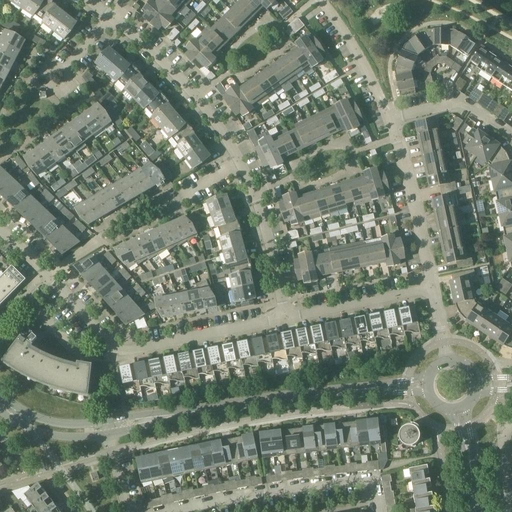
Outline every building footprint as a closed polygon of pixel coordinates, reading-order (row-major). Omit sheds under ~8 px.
[(12,0),(11,0),(11,1),(22,9),(27,0),(12,0)] [(27,0),(22,9),(34,16),(35,15),(34,15),(43,0),(27,0)] [(49,0),(43,0),(34,15),(35,15),(44,22),(55,8),(57,9),(59,7),(57,5),(53,3),(53,2),(51,1),(49,0)] [(151,24),(163,10),(156,4),(156,3),(152,0),(144,10),(147,13),(144,17),(151,24)] [(175,20),(180,13),(165,0),(158,0),(156,3),(156,4),(163,10),(174,20),(175,20)] [(186,6),(178,0),(165,0),(180,13),(186,6)] [(251,19),(257,13),(245,0),(235,0),(233,2),(237,5),(251,19)] [(245,0),(257,13),(264,7),(264,6),(257,0),(245,0)] [(257,0),(264,6),(264,7),(267,10),(277,0),(257,0)] [(244,25),(251,19),(237,5),(233,2),(233,1),(227,7),(231,11),(244,25)] [(280,14),(285,20),(293,12),(289,6),(280,14)] [(220,14),(224,18),(224,17),(238,32),(244,25),(231,11),(227,7),(220,14)] [(43,23),(54,31),(66,15),(61,12),(57,9),(55,8),(44,22),(43,23)] [(174,20),(163,10),(151,24),(158,30),(162,26),(166,29),(174,20)] [(190,15),(186,19),(190,22),(194,18),(196,16),(192,12),(190,15)] [(72,20),(66,15),(54,31),(65,40),(77,24),(72,21),(72,20)] [(238,32),(224,17),(224,18),(218,24),(232,38),(238,32)] [(290,24),(295,30),(303,24),(298,18),(290,24)] [(12,24),(5,20),(2,26),(9,29),(12,24)] [(19,28),(12,24),(9,29),(16,33),(19,28)] [(225,44),(232,38),(218,24),(211,30),(225,44)] [(202,33),(205,36),(219,50),(225,44),(211,30),(208,27),(202,33)] [(175,28),(166,37),(171,42),(180,33),(175,28)] [(432,46),(427,30),(416,38),(425,51),(432,46)] [(432,46),(441,46),(441,30),(427,30),(432,46)] [(455,30),(441,30),(441,46),(450,46),(455,30)] [(450,46),(457,51),(466,37),(455,30),(450,46)] [(6,31),(1,41),(18,50),(24,43),(25,40),(6,31)] [(25,38),(30,40),(33,35),(28,32),(25,38)] [(199,43),(206,50),(213,57),(219,50),(205,36),(202,33),(196,39),(199,42),(199,43)] [(33,35),(30,40),(38,44),(40,39),(33,35)] [(298,48),(304,56),(319,46),(314,37),(309,41),(306,37),(295,44),(298,48)] [(466,37),(457,51),(468,58),(477,45),(466,37)] [(418,56),(425,51),(416,38),(405,45),(418,56)] [(186,56),(192,63),(206,50),(199,43),(199,42),(196,39),(195,39),(186,48),(190,52),(186,56)] [(1,41),(0,43),(0,53),(13,60),(19,53),(20,50),(18,50),(1,41)] [(414,64),(418,56),(405,45),(400,58),(414,64)] [(477,68),(481,71),(492,54),(489,52),(488,51),(488,50),(481,45),(470,62),(477,66),(477,68)] [(320,63),(328,58),(325,54),(319,46),(304,56),(312,68),(315,67),(317,67),(320,65),(320,63)] [(298,48),(291,53),(305,73),(312,68),(304,56),(298,48)] [(96,63),(106,72),(120,58),(113,52),(113,53),(109,49),(96,63)] [(213,57),(206,50),(192,63),(199,70),(203,66),(207,69),(216,60),(213,57)] [(0,66),(7,70),(8,70),(13,63),(15,60),(13,60),(0,53),(0,66)] [(291,53),(284,58),(295,75),(298,79),(305,73),(291,53)] [(495,56),(492,54),(481,71),(492,78),(503,62),(496,57),(495,56)] [(129,67),(128,65),(125,63),(126,63),(120,58),(106,72),(117,82),(118,81),(117,80),(129,67)] [(284,58),(277,64),(288,80),(295,75),(284,58)] [(400,58),(395,71),(411,72),(414,64),(400,58)] [(510,66),(503,62),(492,78),(503,85),(511,71),(511,67),(510,66)] [(130,63),(128,65),(129,67),(117,80),(118,81),(126,88),(127,89),(139,76),(141,78),(143,75),(141,74),(138,71),(137,69),(136,69),(131,64),(130,63)] [(276,64),(269,69),(281,85),(288,80),(276,64)] [(0,66),(0,79),(2,80),(3,80),(8,73),(9,71),(8,70),(7,70),(0,66)] [(203,66),(199,70),(210,82),(216,77),(211,72),(210,73),(207,69),(203,66)] [(269,69),(262,74),(276,93),(283,88),(281,85),(269,69)] [(339,77),(336,71),(323,78),(326,84),(339,77)] [(413,81),(411,72),(395,71),(397,84),(413,81)] [(511,71),(503,85),(511,91),(511,71)] [(87,72),(82,77),(87,84),(93,76),(87,72)] [(262,74),(254,79),(268,99),(272,104),(279,99),(275,94),(276,93),(262,74)] [(127,89),(126,88),(125,89),(135,99),(149,85),(143,79),(143,80),(141,78),(139,76),(127,89)] [(453,88),(460,93),(467,83),(460,78),(453,88)] [(254,79),(247,84),(261,104),(268,99),(254,79)] [(334,91),(344,85),(341,79),(330,85),(334,91)] [(413,81),(397,84),(400,97),(416,94),(413,81)] [(240,89),(237,85),(227,92),(220,83),(216,86),(215,88),(218,92),(219,92),(222,96),(230,108),(246,97),(240,89)] [(247,84),(240,89),(246,97),(251,105),(254,109),(261,104),(247,84)] [(145,109),(146,108),(145,108),(158,95),(157,93),(155,91),(149,85),(135,99),(145,109)] [(469,98),(475,103),(482,93),(475,88),(469,98)] [(94,94),(99,100),(104,97),(99,90),(94,94)] [(306,90),(298,95),(301,99),(308,95),(306,90)] [(145,108),(146,108),(153,116),(154,117),(167,105),(169,107),(171,105),(170,103),(167,100),(165,98),(160,93),(159,91),(157,93),(158,95),(145,108)] [(489,97),(482,93),(475,103),(482,107),(489,97)] [(107,102),(104,97),(99,100),(103,105),(107,102)] [(251,105),(246,97),(230,108),(236,116),(240,113),(243,117),(254,109),(251,105)] [(337,110),(342,119),(358,111),(352,98),(335,106),(337,111),(337,110)] [(491,113),(497,117),(504,107),(497,103),(491,113)] [(91,113),(90,113),(102,128),(102,129),(105,133),(114,125),(99,104),(97,106),(91,113)] [(154,117),(153,116),(152,117),(161,128),(177,115),(171,109),(169,107),(167,105),(154,117)] [(327,110),(329,114),(338,132),(346,128),(342,119),(337,110),(337,111),(335,106),(327,110)] [(511,112),(504,107),(497,117),(504,122),(511,112)] [(338,132),(329,114),(327,110),(319,113),(321,118),(330,136),(338,132)] [(93,135),(102,128),(90,113),(91,113),(90,111),(88,113),(82,119),(81,120),(93,135)] [(358,111),(342,119),(346,128),(348,133),(360,127),(358,123),(363,120),(358,111)] [(330,136),(321,118),(319,113),(311,117),(322,140),(330,136)] [(170,138),(172,137),(171,137),(185,125),(183,123),(181,121),(182,121),(177,115),(161,128),(170,138)] [(123,122),(118,116),(113,120),(118,126),(123,122)] [(322,140),(311,117),(303,121),(314,144),(322,140)] [(83,142),(93,135),(81,120),(82,119),(81,118),(79,120),(72,126),(72,127),(83,142)] [(463,121),(458,118),(451,128),(456,131),(463,121)] [(416,124),(419,135),(438,131),(436,119),(416,124)] [(314,144),(303,121),(294,125),(296,130),(297,130),(305,148),(314,144)] [(171,137),(172,137),(179,146),(179,147),(194,136),(195,137),(197,136),(196,134),(193,130),(192,128),(191,129),(187,123),(186,122),(183,123),(185,125),(171,137)] [(62,132),(74,149),(77,153),(86,146),(83,142),(72,127),(72,126),(70,123),(60,130),(62,132)] [(243,126),(242,126),(243,127),(245,130),(246,132),(247,131),(247,130),(251,128),(252,128),(252,127),(252,128),(249,123),(243,126)] [(127,131),(131,136),(136,132),(132,127),(127,131)] [(467,149),(476,156),(489,137),(483,133),(483,134),(473,128),(465,140),(471,143),(467,149)] [(281,138),(289,155),(297,152),(289,134),(287,129),(279,133),(281,138)] [(248,133),(247,134),(248,135),(250,138),(250,139),(254,145),(253,145),(254,146),(256,149),(256,150),(260,158),(277,150),(271,137),(260,142),(253,130),(249,133),(248,133)] [(296,130),(289,134),(297,152),(305,148),(297,130),(296,130)] [(419,135),(421,145),(440,141),(438,131),(419,135)] [(65,156),(74,149),(62,132),(60,133),(54,140),(65,156)] [(136,132),(131,136),(136,142),(141,138),(136,132)] [(289,155),(281,138),(279,133),(271,137),(277,150),(281,159),(289,155)] [(202,146),(195,137),(194,136),(179,147),(179,146),(177,147),(186,158),(202,146)] [(495,141),(489,137),(476,156),(489,164),(506,153),(502,148),(498,145),(494,142),(495,141)] [(54,140),(53,138),(51,140),(45,146),(45,147),(56,162),(65,156),(54,140)] [(117,138),(112,142),(115,147),(121,143),(117,138)] [(421,145),(423,156),(443,152),(440,141),(421,145)] [(115,147),(112,142),(106,146),(110,151),(115,147)] [(130,147),(126,142),(122,145),(125,150),(130,147)] [(42,147),(36,153),(35,154),(47,169),(56,162),(45,147),(45,146),(44,145),(42,147)] [(120,154),(125,150),(122,145),(117,149),(120,154)] [(143,150),(148,156),(153,152),(148,146),(143,150)] [(202,146),(186,158),(194,169),(209,157),(206,153),(207,153),(202,146)] [(33,150),(23,157),(37,176),(47,169),(35,154),(36,153),(35,152),(33,150)] [(281,159),(277,150),(260,158),(264,167),(270,165),(272,169),(284,164),(281,159)] [(99,151),(94,156),(97,161),(103,156),(99,151)] [(153,152),(148,156),(152,161),(157,157),(153,152)] [(445,162),(443,152),(423,156),(425,166),(445,162)] [(509,158),(506,153),(489,164),(492,179),(511,175),(511,167),(511,168),(511,163),(509,158)] [(109,155),(104,158),(108,163),(112,159),(109,155)] [(88,167),(97,161),(94,156),(85,162),(85,163),(88,167)] [(15,160),(18,165),(23,162),(19,157),(15,160)] [(103,167),(108,163),(104,158),(99,162),(103,167)] [(149,161),(141,168),(141,169),(155,185),(165,180),(149,161)] [(27,167),(23,162),(18,165),(22,170),(27,167)] [(447,173),(445,162),(425,166),(428,177),(447,173)] [(85,163),(75,170),(79,174),(84,170),(88,167),(85,163)] [(159,169),(164,175),(169,171),(163,165),(159,169)] [(145,191),(155,185),(141,169),(141,168),(140,167),(132,174),(131,174),(145,191)] [(91,168),(87,171),(90,176),(95,172),(91,168)] [(75,169),(70,173),(73,178),(79,174),(75,170),(75,169)] [(366,177),(369,187),(386,182),(383,172),(378,174),(377,169),(364,173),(365,178),(366,177)] [(85,179),(90,176),(87,171),(82,175),(85,179)] [(169,171),(164,175),(169,181),(174,177),(169,171)] [(131,172),(122,179),(122,180),(136,196),(145,191),(131,174),(132,174),(131,172)] [(449,183),(447,173),(428,177),(430,188),(440,186),(441,192),(457,189),(455,182),(449,183)] [(0,192),(15,182),(7,174),(0,179),(0,192)] [(28,178),(32,183),(36,179),(33,174),(28,178)] [(511,175),(492,179),(496,197),(511,193),(511,175)] [(365,178),(357,180),(364,204),(373,201),(372,201),(371,196),(369,187),(366,177),(365,178)] [(121,178),(113,185),(112,185),(126,202),(136,196),(122,180),(122,179),(121,178)] [(40,184),(36,179),(32,183),(35,187),(40,184)] [(62,179),(57,183),(60,188),(66,183),(62,179)] [(357,180),(349,183),(354,202),(355,207),(364,204),(357,180)] [(73,189),(77,185),(74,181),(69,184),(73,189)] [(0,192),(0,194),(7,201),(23,189),(15,182),(0,192)] [(389,191),(386,182),(369,187),(371,196),(372,201),(385,197),(384,193),(389,191)] [(55,192),(60,188),(57,183),(51,187),(55,192)] [(112,183),(103,190),(103,191),(117,207),(126,202),(112,185),(113,185),(112,183)] [(349,183),(340,185),(346,204),(354,202),(349,183)] [(68,192),(73,189),(69,184),(64,188),(68,192)] [(340,185),(331,188),(339,212),(347,209),(346,204),(340,185)] [(328,209),(328,210),(330,215),(339,212),(331,188),(323,191),(328,209)] [(31,197),(23,189),(7,201),(15,208),(31,197)] [(102,189),(94,196),(93,196),(107,213),(117,207),(103,191),(103,190),(102,189)] [(435,211),(454,207),(458,206),(456,195),(458,195),(457,189),(441,192),(443,198),(433,200),(435,211)] [(42,194),(47,198),(51,194),(46,190),(42,194)] [(330,215),(328,210),(328,209),(323,191),(314,193),(320,212),(322,217),(330,215)] [(314,193),(306,196),(313,220),(322,217),(320,212),(314,193)] [(511,193),(496,197),(500,214),(511,211),(511,193)] [(282,213),(300,208),(297,198),(296,194),(283,197),(285,202),(279,204),(282,213)] [(93,195),(84,202),(98,219),(107,213),(93,196),(94,196),(93,195)] [(212,215),(231,208),(228,200),(227,200),(225,195),(207,202),(212,215)] [(297,198),(300,208),(303,217),(304,222),(313,220),(306,196),(297,198)] [(15,208),(23,216),(39,204),(31,197),(15,208)] [(88,224),(98,219),(84,202),(83,200),(74,208),(88,224)] [(47,212),(39,204),(23,216),(31,224),(47,212)] [(58,209),(63,214),(67,209),(62,205),(58,209)] [(457,217),(454,207),(435,211),(437,221),(457,217)] [(235,220),(234,218),(231,208),(212,215),(217,228),(218,227),(235,220)] [(303,217),(300,208),(282,213),(285,223),(290,221),(292,226),(304,222),(303,217)] [(511,211),(500,214),(504,232),(511,230),(511,211)] [(47,212),(31,224),(39,231),(55,220),(47,212)] [(188,217),(192,223),(197,220),(193,213),(188,217)] [(459,228),(457,217),(437,221),(440,232),(459,228)] [(188,240),(187,241),(188,242),(198,235),(186,218),(175,222),(188,240)] [(239,234),(239,236),(242,235),(242,233),(240,229),(241,228),(240,226),(238,220),(237,218),(234,218),(235,220),(218,227),(221,238),(221,239),(239,234)] [(63,227),(55,220),(39,231),(47,239),(63,227)] [(74,224),(78,229),(82,225),(78,220),(74,224)] [(202,227),(197,220),(192,223),(197,230),(202,227)] [(175,222),(165,227),(178,245),(177,245),(178,247),(187,241),(188,240),(175,222)] [(47,239),(54,246),(55,246),(71,235),(63,227),(47,239)] [(168,249),(167,250),(168,251),(177,245),(178,245),(165,227),(155,231),(168,249)] [(440,232),(442,243),(461,238),(459,228),(440,232)] [(295,230),(287,232),(290,240),(299,238),(297,231),(295,230)] [(155,231),(145,236),(158,254),(157,254),(158,256),(167,250),(168,249),(155,231)] [(221,238),(220,238),(224,252),(243,246),(241,238),(240,238),(239,236),(239,234),(221,239),(221,238)] [(79,243),(71,235),(55,246),(54,246),(63,255),(79,243)] [(148,260),(157,254),(158,254),(145,236),(135,241),(148,259),(147,259),(148,260)] [(383,243),(385,253),(403,249),(401,239),(395,240),(394,236),(381,238),(382,243),(383,243)] [(383,243),(382,243),(381,238),(373,240),(374,245),(378,264),(386,262),(387,262),(385,253),(383,243)] [(464,249),(461,238),(442,243),(444,253),(464,249)] [(378,264),(374,245),(373,240),(364,242),(365,247),(369,266),(378,264)] [(135,241),(125,245),(138,263),(137,264),(138,265),(147,259),(148,259),(135,241)] [(369,266),(365,247),(364,242),(355,244),(356,248),(360,268),(369,266)] [(360,268),(356,248),(355,244),(347,245),(351,270),(360,268)] [(138,263),(125,245),(115,250),(116,252),(125,264),(128,270),(137,264),(138,263)] [(338,247),(339,252),(343,272),(351,270),(347,245),(338,247)] [(246,259),(246,257),(245,254),(243,246),(224,252),(227,265),(229,265),(229,264),(246,259)] [(338,247),(329,249),(334,273),(343,272),(339,252),(338,247)] [(320,251),(321,256),(325,275),(334,273),(329,249),(320,251)] [(405,259),(403,249),(385,253),(387,262),(386,262),(387,267),(400,265),(399,260),(405,259)] [(466,259),(464,249),(444,253),(446,264),(456,262),(458,268),(473,265),(471,258),(466,259)] [(312,258),(314,267),(316,277),(317,277),(325,275),(321,256),(320,251),(312,253),(313,257),(312,258)] [(104,256),(108,260),(112,256),(109,252),(104,256)] [(116,252),(114,254),(124,265),(125,264),(116,252)] [(312,258),(313,257),(312,253),(299,255),(300,260),(294,261),(296,271),(314,267),(312,258)] [(117,261),(112,256),(108,260),(112,265),(117,261)] [(229,264),(229,265),(231,275),(232,276),(249,273),(250,275),(253,274),(251,267),(251,265),(249,258),(248,256),(246,257),(246,259),(229,264)] [(83,276),(84,276),(83,275),(100,265),(92,257),(75,267),(83,276)] [(107,274),(100,265),(83,275),(84,276),(90,284),(107,274)] [(12,266),(4,274),(18,287),(23,282),(22,282),(25,279),(12,266)] [(318,282),(317,277),(316,277),(314,267),(296,271),(298,281),(304,280),(305,284),(318,282)] [(119,272),(123,276),(127,273),(124,268),(119,272)] [(460,280),(450,282),(453,293),(472,288),(470,278),(476,277),(474,270),(459,273),(460,280)] [(131,277),(127,273),(123,276),(127,281),(131,277)] [(232,276),(231,275),(230,276),(233,289),(252,285),(251,277),(250,277),(250,275),(249,273),(232,276)] [(4,274),(0,278),(0,283),(10,294),(12,291),(13,292),(18,287),(4,274)] [(90,284),(98,292),(114,282),(107,274),(90,284)] [(503,279),(496,289),(501,292),(508,282),(503,279)] [(196,285),(197,287),(206,309),(217,307),(206,281),(196,285)] [(121,290),(114,282),(98,292),(105,300),(121,290)] [(511,285),(508,282),(501,292),(506,295),(511,285)] [(8,296),(10,294),(0,283),(0,298),(3,302),(8,297),(8,296)] [(134,288),(138,293),(142,289),(138,285),(134,288)] [(254,293),(252,285),(233,289),(237,309),(255,305),(253,299),(255,299),(254,294),(254,293)] [(197,287),(187,291),(195,311),(206,309),(197,287)] [(475,302),(472,288),(453,293),(455,304),(456,308),(459,313),(475,302)] [(146,293),(142,289),(138,293),(142,297),(146,293)] [(187,289),(177,293),(176,293),(184,314),(195,311),(187,291),(187,289)] [(105,300),(112,308),(129,298),(121,290),(105,300)] [(164,291),(153,295),(162,318),(173,316),(165,295),(166,295),(164,291)] [(176,291),(166,295),(165,295),(173,316),(184,314),(176,293),(177,293),(176,291)] [(136,307),(129,298),(112,308),(119,316),(120,317),(136,307)] [(467,321),(476,327),(487,311),(475,303),(475,302),(459,313),(463,318),(467,321)] [(120,317),(119,316),(118,317),(126,326),(134,321),(138,329),(147,327),(143,316),(144,315),(136,307),(120,317)] [(399,310),(400,312),(404,332),(405,332),(406,332),(407,332),(408,332),(409,332),(410,332),(413,333),(414,334),(416,334),(417,334),(418,334),(420,333),(415,307),(414,307),(414,309),(406,311),(404,309),(399,310)] [(485,333),(496,317),(487,311),(476,327),(485,333)] [(496,317),(485,333),(494,339),(505,323),(509,317),(500,311),(496,317)] [(385,313),(385,315),(386,315),(390,336),(392,335),(393,335),(395,335),(396,335),(397,336),(398,336),(400,337),(401,337),(402,337),(404,337),(406,336),(405,332),(404,332),(400,312),(391,314),(389,312),(385,313)] [(388,340),(389,340),(391,339),(390,336),(386,315),(385,315),(377,317),(374,316),(370,316),(370,318),(371,318),(375,339),(376,338),(378,338),(379,338),(380,338),(381,339),(382,339),(384,339),(385,340),(386,340),(388,340)] [(371,318),(370,318),(362,320),(360,319),(355,319),(356,321),(360,342),(361,342),(363,341),(365,341),(366,341),(367,342),(369,342),(370,343),(372,343),(373,343),(374,343),(376,342),(376,338),(375,339),(371,318)] [(346,345),(348,344),(349,344),(351,344),(352,344),(354,345),(356,346),(357,346),(358,346),(362,346),(361,342),(360,342),(356,321),(347,323),(345,322),(341,322),(341,324),(346,345)] [(507,348),(511,349),(511,327),(505,323),(494,339),(503,345),(507,348)] [(326,326),(326,327),(327,327),(331,348),(334,347),(335,347),(337,347),(338,348),(340,349),(341,349),(342,349),(344,349),(345,349),(347,349),(346,345),(341,324),(332,326),(330,325),(326,326)] [(78,368),(73,367),(65,365),(53,360),(41,355),(29,349),(28,348),(31,345),(32,345),(32,344),(37,338),(23,326),(16,336),(19,339),(4,360),(4,361),(5,360),(8,363),(11,365),(10,365),(13,368),(16,370),(20,373),(25,375),(29,378),(33,380),(37,381),(41,383),(46,385),(50,387),(51,386),(58,387),(65,390),(65,391),(72,393),(75,393),(80,394),(80,393),(87,394),(88,394),(92,365),(78,363),(78,364),(79,364),(78,368)] [(311,329),(312,330),(316,351),(317,351),(319,350),(321,350),(322,350),(323,351),(325,352),(327,352),(328,352),(329,352),(331,352),(332,352),(331,348),(327,327),(326,327),(318,329),(316,328),(311,329)] [(297,332),(297,333),(302,354),(303,354),(306,353),(311,355),(312,355),(314,355),(315,355),(318,355),(317,351),(316,351),(312,330),(303,332),(301,331),(297,332)] [(282,335),(282,337),(283,336),(287,357),(290,356),(291,356),(292,356),(294,357),(296,358),(298,358),(299,358),(301,358),(303,358),(302,354),(297,333),(288,335),(286,334),(282,335)] [(267,338),(268,340),(268,339),(272,360),(273,360),(275,359),(276,359),(277,360),(278,360),(281,361),(283,361),(284,361),(286,361),(288,361),(287,357),(283,336),(282,337),(274,338),(271,337),(267,338)] [(253,341),(253,343),(258,363),(260,363),(261,362),(263,363),(264,363),(266,364),(267,364),(268,364),(270,364),(271,364),(272,364),(274,364),(273,360),(272,360),(268,339),(268,340),(259,341),(257,340),(253,341)] [(238,344),(238,346),(239,346),(243,366),(246,366),(247,366),(249,366),(252,367),(254,367),(256,367),(257,367),(259,367),(258,363),(253,343),(244,344),(242,343),(238,344)] [(244,370),(243,366),(239,346),(238,346),(230,347),(227,346),(223,347),(224,349),(228,369),(229,369),(231,369),(232,369),(233,369),(234,369),(235,369),(237,370),(238,370),(239,370),(240,370),(243,370),(244,370)] [(209,350),(209,352),(214,372),(216,372),(217,372),(219,372),(220,372),(222,373),(223,373),(224,373),(225,373),(228,373),(229,373),(229,369),(228,369),(224,349),(215,350),(213,349),(209,350)] [(194,353),(194,355),(195,355),(199,375),(201,375),(203,375),(204,375),(205,375),(206,375),(207,376),(209,376),(210,376),(211,377),(213,376),(215,376),(214,372),(209,352),(200,354),(198,352),(194,353)] [(179,356),(180,358),(184,378),(185,378),(186,378),(187,378),(188,378),(189,378),(190,378),(193,379),(194,379),(195,380),(197,380),(198,379),(200,379),(199,375),(195,355),(194,355),(186,357),(183,355),(179,356)] [(164,359),(165,361),(170,381),(172,381),(174,381),(175,381),(176,381),(178,382),(179,382),(180,383),(181,383),(183,383),(184,382),(185,382),(185,378),(184,378),(180,358),(171,360),(169,358),(164,359)] [(171,385),(170,381),(165,361),(156,363),(154,361),(150,362),(150,364),(151,364),(155,384),(157,384),(159,384),(160,384),(161,384),(163,385),(165,385),(166,386),(167,386),(168,386),(171,385)] [(156,388),(155,384),(151,364),(150,364),(142,366),(139,364),(135,365),(135,367),(136,367),(140,387),(141,387),(143,387),(144,387),(145,387),(146,387),(147,387),(149,388),(150,388),(152,389),(153,389),(156,388)] [(125,367),(120,368),(126,396),(134,394),(133,391),(134,391),(135,391),(136,392),(137,392),(138,392),(140,391),(141,391),(141,387),(140,387),(136,367),(135,367),(127,369),(125,367)] [(371,446),(380,443),(381,443),(379,427),(378,419),(367,421),(370,444),(370,446),(371,446)] [(367,421),(357,422),(359,445),(359,447),(360,447),(370,444),(367,421)] [(357,422),(346,423),(349,447),(348,447),(348,449),(349,449),(359,445),(357,422)] [(346,423),(335,425),(338,448),(338,450),(339,450),(348,447),(349,447),(346,423)] [(411,423),(410,426),(409,426),(408,426),(407,426),(405,426),(404,427),(403,428),(402,428),(401,429),(401,430),(400,432),(399,433),(399,434),(399,435),(399,437),(399,438),(399,439),(400,440),(400,442),(401,443),(402,444),(403,444),(404,445),(405,446),(406,446),(407,447),(409,447),(410,447),(411,447),(413,446),(414,446),(415,445),(416,445),(417,444),(418,443),(419,442),(420,440),(420,439),(420,438),(420,436),(420,435),(420,434),(420,433),(419,431),(419,430),(418,429),(419,427),(418,426),(417,425),(416,425),(415,424),(413,424),(412,423),(411,423)] [(335,425),(324,426),(327,449),(327,451),(328,451),(338,448),(335,425)] [(324,426),(314,427),(316,450),(316,451),(316,452),(317,452),(327,449),(324,426)] [(316,450),(314,427),(303,428),(306,452),(305,452),(306,454),(316,451),(316,450)] [(303,428),(292,430),(295,453),(295,455),(296,455),(305,452),(306,452),(303,428)] [(292,430),(281,431),(284,454),(284,456),(285,456),(295,453),(292,430)] [(281,431),(271,432),(274,456),(273,456),(273,458),(274,457),(284,454),(281,431)] [(274,456),(271,432),(260,434),(263,459),(273,456),(274,456)] [(253,435),(242,437),(247,460),(247,462),(248,462),(258,458),(258,460),(259,460),(253,435)] [(247,460),(242,437),(232,439),(237,462),(236,462),(237,464),(238,464),(247,460)] [(227,466),(236,462),(237,462),(232,439),(221,441),(226,464),(226,465),(226,466),(227,466)] [(221,441),(211,444),(216,467),(215,467),(216,469),(216,468),(226,465),(226,464),(221,441)] [(206,471),(215,467),(216,467),(211,444),(200,446),(205,469),(205,471),(206,471)] [(200,446),(190,448),(194,471),(195,473),(205,469),(200,446)] [(185,475),(194,471),(190,448),(179,450),(184,473),(184,474),(184,475),(185,475)] [(179,450),(168,453),(173,476),(173,478),(174,477),(184,474),(184,473),(179,450)] [(164,480),(173,476),(168,453),(158,455),(163,478),(162,478),(163,480),(164,480)] [(158,455),(147,457),(152,480),(152,482),(153,482),(162,478),(163,478),(158,455)] [(143,484),(152,480),(147,457),(136,459),(142,484),(143,484)] [(383,461),(378,462),(379,470),(380,470),(383,470),(387,461),(388,461),(383,461)] [(428,479),(427,479),(427,475),(429,474),(428,465),(409,469),(411,477),(412,477),(413,482),(428,479)] [(99,477),(97,472),(91,474),(93,479),(93,480),(93,481),(97,480),(99,479),(99,477)] [(414,490),(415,495),(430,493),(429,488),(432,488),(430,479),(427,479),(428,479),(413,482),(412,482),(413,491),(414,490)] [(46,494),(47,493),(42,488),(38,484),(31,490),(29,486),(12,492),(18,500),(20,498),(23,502),(27,499),(32,505),(46,494)] [(432,507),(432,506),(431,502),(434,501),(432,492),(430,493),(415,495),(414,495),(415,504),(416,504),(417,508),(432,507)] [(49,498),(46,494),(32,505),(37,511),(42,511),(54,504),(53,504),(54,503),(50,498),(49,498)]
